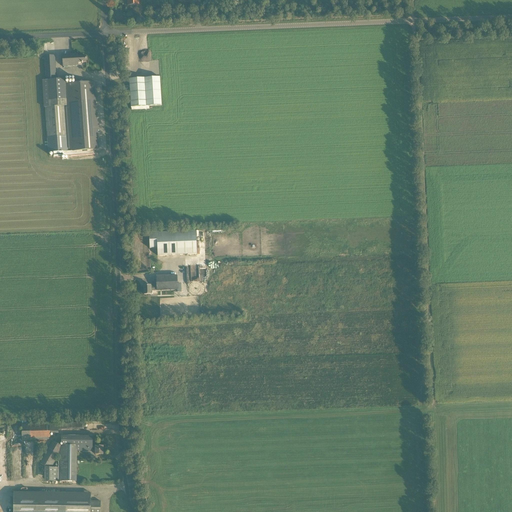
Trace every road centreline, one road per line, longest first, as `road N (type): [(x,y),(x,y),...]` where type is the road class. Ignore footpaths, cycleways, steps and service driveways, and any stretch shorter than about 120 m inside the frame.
road 1 (unclassified): [(135,511),(124,438),(105,31)]
road 2 (unclassified): [(105,31),(511,14)]
